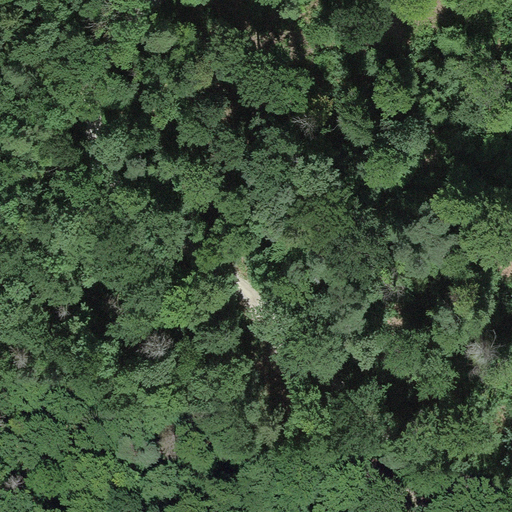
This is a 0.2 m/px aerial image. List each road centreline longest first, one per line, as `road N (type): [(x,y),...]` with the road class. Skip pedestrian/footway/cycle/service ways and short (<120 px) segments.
road 1 (track): [(511,494),(486,493),(279,345),(201,263),(114,190),(90,140),(93,92),(108,44),(142,0)]
road 2 (track): [(426,511),(308,422),(279,345)]
